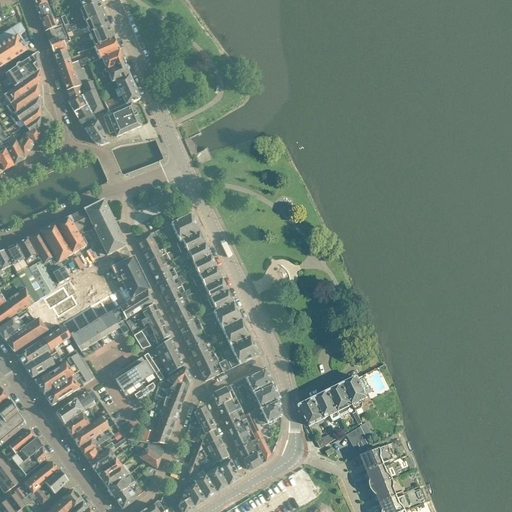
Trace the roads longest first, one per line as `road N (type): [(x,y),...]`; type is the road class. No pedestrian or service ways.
road 1 (tertiary): [(274,355),(182,165)]
road 2 (tertiary): [(182,165),(112,0)]
road 3 (unclassified): [(134,251),(202,390)]
road 4 (residential): [(68,145),(24,0)]
road 5 (residential): [(202,390),(192,395),(149,499),(132,511)]
road 6 (residential): [(79,477),(0,360)]
road 7 (unclassified): [(120,188),(0,241)]
